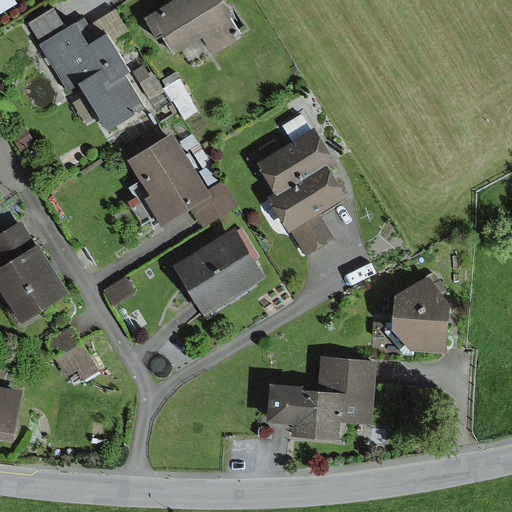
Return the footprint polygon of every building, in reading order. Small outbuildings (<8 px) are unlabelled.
[(245,34),(223,0),(169,0),(146,15),(172,56),(204,35),(215,53),(245,34)] [(72,89),(82,84),(106,69),(89,41),(77,20),(68,25),(56,6),(31,21),(72,89)] [(109,29),(89,41),(106,69),(82,84),(109,130),(146,108),(126,75),(134,70),(109,29)] [(260,160),(279,193),(331,162),(339,157),(319,125),(260,160)] [(175,130),(128,160),(151,195),(145,198),(163,226),(193,207),(199,217),(206,228),(242,206),(224,179),(211,187),(175,130)] [(351,195),(331,162),(279,193),(269,199),(289,232),(292,230),(307,255),(318,248),(337,237),(322,212),(351,195)] [(23,218),(0,232),(0,257),(3,263),(0,265),(0,280),(24,320),(73,290),(42,240),(38,242),(23,218)] [(239,226),(178,263),(202,302),(209,314),(271,277),(239,226)] [(433,271),(398,292),(395,326),(414,347),(451,349),(454,301),(433,271)] [(132,279),(111,291),(119,305),(140,292),(132,279)] [(99,366),(77,326),(47,343),(65,376),(80,368),(84,375),(99,366)] [(320,383),(274,380),(271,420),(299,421),(298,434),(342,437),(344,419),(375,421),(380,357),(322,353),(320,383)] [(0,447),(2,438),(22,441),(30,389),(0,384),(0,447)]
